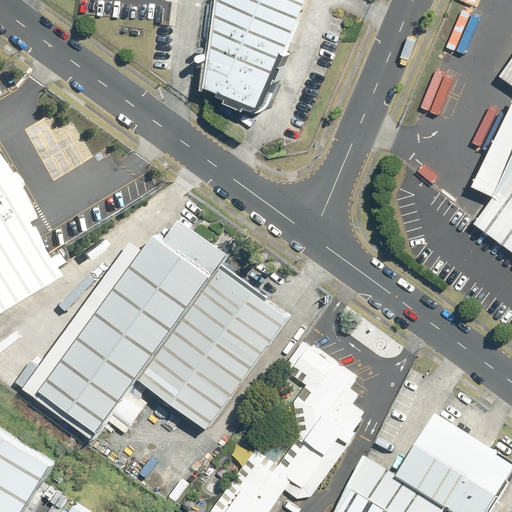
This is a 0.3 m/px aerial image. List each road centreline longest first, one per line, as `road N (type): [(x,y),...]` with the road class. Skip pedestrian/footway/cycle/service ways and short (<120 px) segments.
road 1 (unclassified): [(312,237),(0,5)]
road 2 (unclassified): [(312,237),(412,0)]
road 3 (unclassified): [(511,381),(312,237)]
